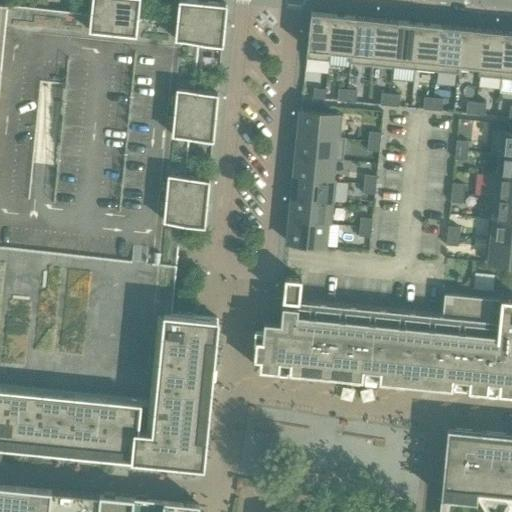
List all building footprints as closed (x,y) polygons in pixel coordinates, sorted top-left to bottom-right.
[(89,31),(112,33),(114,18),(115,0),(92,0),(91,10),(91,14),(91,16),(89,31)] [(115,0),(114,18),(112,33),(135,35),(137,21),(137,18),(139,1),(138,0),(115,0)] [(178,0),(175,39),(198,42),(200,25),(202,1),(187,0),(178,0)] [(200,25),(198,42),(222,44),(226,4),(202,1),(200,25)] [(73,12),(73,13),(72,21),(81,22),(82,22),(83,15),(83,13),(77,13),(76,13),(74,12),(73,12)] [(306,59),(329,61),(333,14),(310,12),(306,59)] [(349,63),(350,63),(355,17),(333,14),(329,61),(330,52),(349,53),(349,63)] [(350,63),(372,65),(376,19),(355,17),(350,63)] [(372,65),(393,68),(398,21),(376,19),(372,65)] [(191,113),(193,90),(198,42),(200,25),(177,23),(152,20),(149,50),(172,53),(165,127),(153,242),(153,243),(127,240),(125,259),(176,264),(180,222),(182,199),(185,176),(189,136),(191,113)] [(393,68),(415,70),(419,23),(398,21),(393,68)] [(415,70),(436,72),(441,25),(419,23),(415,70)] [(436,72),(458,74),(462,27),(441,25),(436,72)] [(477,76),(479,76),(484,29),(462,27),(458,74),(459,69),(478,71),(477,76)] [(479,76),(501,78),(505,32),(484,29),(479,76)] [(501,78),(511,79),(511,32),(505,32),(501,78)] [(306,69),(305,83),(328,86),(329,72),(306,69)] [(170,88),(168,111),(214,116),(217,93),(170,88)] [(312,98),(323,99),(324,99),(325,90),(313,88),(312,98)] [(336,100),(346,101),(347,89),(338,88),(336,100)] [(347,89),(346,101),(355,102),(356,90),(347,89)] [(380,105),(389,106),(390,94),(381,93),(380,104),(380,105)] [(390,94),(389,106),(398,107),(398,106),(400,95),(390,94)] [(422,109),(432,110),(433,98),(424,97),(422,109)] [(433,98),(432,110),(441,111),(442,99),(433,98)] [(465,113),(475,114),(476,102),(467,101),(465,113)] [(476,102),(475,114),(484,115),(485,103),(476,102)] [(214,116),(168,111),(166,134),(212,139),(214,116)] [(300,111),(298,134),(345,138),(345,137),(340,137),(342,115),(300,111)] [(511,132),(492,130),(490,153),(511,155),(511,132)] [(369,131),(368,141),(380,142),(381,132),(380,132),(369,131)] [(298,134),(296,155),(342,160),(345,138),(298,134)] [(456,140),(455,149),(467,150),(468,141),(456,140)] [(380,142),(368,141),(367,150),(378,151),(379,151),(380,142)] [(467,150),(455,149),(454,159),(466,160),(467,150)] [(488,173),(488,174),(511,176),(511,155),(490,153),(490,154),(500,155),(498,174),(488,173)] [(296,155),(294,177),(336,181),(336,180),(331,179),(333,160),(342,161),(342,160),(296,155)] [(364,174),(363,183),(375,185),(376,175),(364,174)] [(511,176),(488,174),(486,196),(511,198),(511,176)] [(168,175),(166,198),(182,199),(206,202),(206,197),(205,197),(206,187),(207,187),(208,179),(185,176),(168,175)] [(294,177),(292,198),(333,202),(336,181),(294,177)] [(375,185),(363,183),(362,193),(374,194),(375,185)] [(452,183),(451,192),(463,193),(464,184),(452,183)] [(463,193),(451,192),(450,202),(462,203),(463,193)] [(490,197),(488,218),(511,220),(511,198),(486,196),(486,197),(490,197)] [(182,199),(166,198),(164,221),(180,222),(204,225),(204,217),(203,217),(204,207),(205,207),(206,202),(182,199)] [(292,198),(289,220),(331,224),(333,202),(292,198)] [(360,217),(359,226),(371,228),(372,218),(360,217)] [(486,238),(486,239),(511,241),(511,220),(488,218),(488,219),(493,219),(491,239),(486,238)] [(331,224),(289,220),(287,242),(324,246),(326,224),(331,225),(331,224)] [(371,228),(359,226),(358,236),(370,237),(371,228)] [(447,226),(447,235),(459,236),(460,227),(448,226),(447,226)] [(459,236),(447,235),(446,245),(458,246),(459,236)] [(511,241),(486,239),(484,262),(511,264),(511,241)] [(0,442),(2,443),(2,444),(5,444),(5,443),(34,446),(34,447),(41,447),(41,446),(67,449),(67,450),(69,450),(69,449),(99,452),(99,453),(102,454),(102,453),(128,455),(128,456),(130,456),(135,457),(138,457),(138,456),(148,457),(147,458),(150,458),(154,459),(157,459),(158,458),(175,460),(176,460),(176,461),(179,461),(183,462),(186,462),(186,461),(196,462),(196,463),(199,463),(203,464),(203,461),(202,461),(204,440),(204,438),(205,438),(206,436),(206,435),(205,435),(207,415),(207,413),(208,413),(208,411),(208,410),(207,410),(209,390),(209,388),(210,388),(211,386),(211,385),(210,385),(212,365),(212,363),(213,363),(213,360),(212,360),(214,340),(214,338),(215,338),(215,337),(216,335),(215,335),(216,317),(206,316),(195,315),(195,314),(192,314),(192,315),(190,315),(177,314),(177,312),(175,312),(171,312),(175,271),(176,264),(125,259),(125,260),(122,259),(110,258),(94,257),(71,254),(55,253),(48,252),(39,251),(21,249),(0,247),(0,442)] [(473,289),(492,291),(494,275),(474,273),(473,289)] [(253,359),(260,359),(259,369),(511,394),(511,299),(501,298),(500,299),(439,293),(437,313),(299,299),(301,278),(285,276),(280,323),(264,321),(263,331),(256,330),(253,359)] [(511,511),(511,434),(447,428),(439,511),(511,511)] [(0,511),(197,511),(198,508),(199,503),(194,502),(182,501),(175,500),(167,499),(146,497),(135,496),(114,494),(103,493),(99,493),(82,492),(51,489),(51,488),(0,482),(0,511)] [(366,511),(378,511),(380,503),(369,500),(366,511)]
